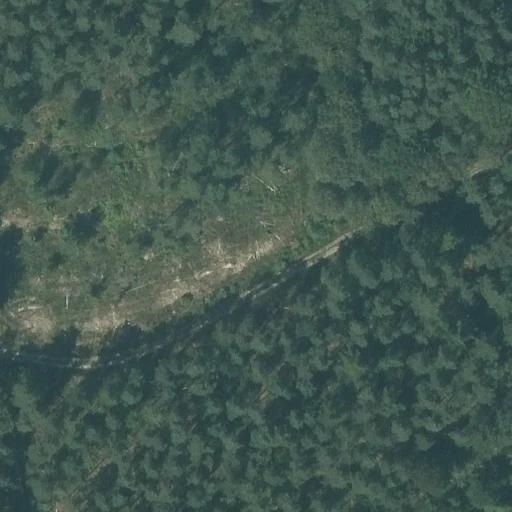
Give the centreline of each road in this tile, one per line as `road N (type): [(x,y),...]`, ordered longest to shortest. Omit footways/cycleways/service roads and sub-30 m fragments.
road 1 (track): [(511,145),(137,354),(75,364),(0,350)]
road 2 (track): [(34,511),(0,389)]
road 3 (track): [(511,443),(405,511)]
